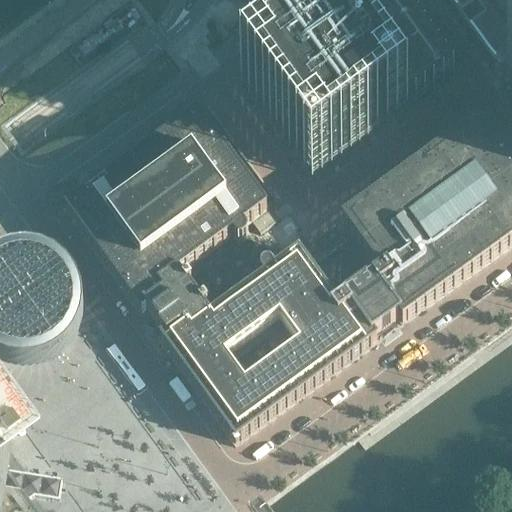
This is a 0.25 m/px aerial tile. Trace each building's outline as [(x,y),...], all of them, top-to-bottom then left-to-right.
[(266,67),(242,85),(311,180),(407,110),(451,78),(393,0),(358,0),(341,13),(338,15),(322,27),(312,34),(293,48),(266,67)] [(511,0),(438,0),(503,88),(511,100),(511,0)] [(149,324),(153,329),(156,333),(163,343),(159,345),(235,449),(375,347),(383,341),(381,337),(387,333),(392,330),(394,333),(395,333),(399,330),(400,329),(511,247),(511,165),(509,167),(504,160),(509,156),(483,120),(333,230),(373,285),(375,287),(368,292),(339,252),(326,234),(304,250),(317,268),(346,307),(341,311),(337,314),(296,257),(274,272),(259,251),(244,230),(251,225),(268,213),(197,116),(63,213),(142,321),(145,318),(149,324)] [(268,213),(251,225),(259,236),(276,224),(268,213)] [(287,218),(281,223),(289,235),(296,230),(287,218)] [(79,315),(79,312),(80,309),(78,302),(77,296),(75,291),(73,287),(70,282),(67,278),(63,274),(59,270),(55,267),(50,264),(45,261),(40,260),(35,259),(30,258),(24,258),(19,258),(14,259),(8,260),(3,262),(0,263),(0,361),(3,363),(8,365),(14,366),(19,367),(24,367),(30,367),(35,366),(40,365),(45,363),(50,361),(55,358),(59,355),(63,351),(67,347),(70,343),(73,338),(75,333),(77,328),(78,323),(79,318),(79,315)] [(153,337),(159,345),(163,343),(156,333),(152,336),(153,337)] [(33,511),(21,496),(27,496),(58,501),(58,496),(60,483),(6,475),(12,438),(13,432),(14,429),(11,428),(4,427),(0,426),(0,511),(33,511)]
